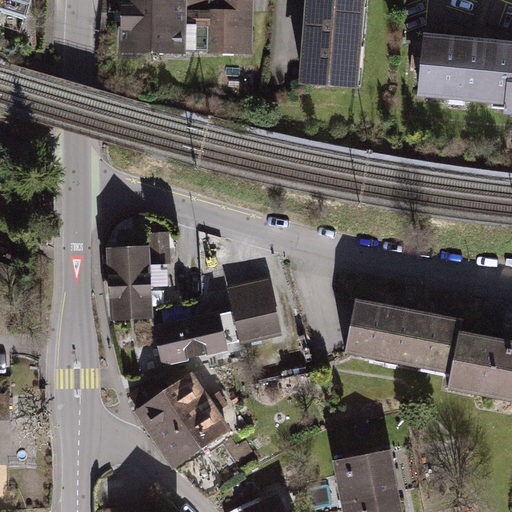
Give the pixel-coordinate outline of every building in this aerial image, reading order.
[(37,0),(2,0),(0,9),(0,16),(30,26),(37,0)] [(186,55),(187,0),(123,0),(122,55),(186,55)] [(187,0),(186,55),(209,54),(252,55),(254,0),(187,0)] [(368,0),(311,0),(304,90),(361,94),(368,0)] [(511,44),(427,35),(420,99),(511,109),(511,44)] [(108,248),(112,321),(157,318),(157,305),(177,304),(173,231),(146,232),(147,246),(108,248)] [(22,261),(0,252),(0,293),(9,297),(22,261)] [(273,281),(227,291),(232,315),(154,331),(162,367),(286,341),(273,281)] [(469,316),(360,296),(350,360),(457,381),(469,316)] [(511,338),(467,331),(455,396),(511,406),(511,338)] [(195,373),(139,410),(178,469),(234,432),(195,373)] [(339,462),(347,511),(408,511),(397,451),(339,462)] [(292,511),(284,493),(243,511),(292,511)]
